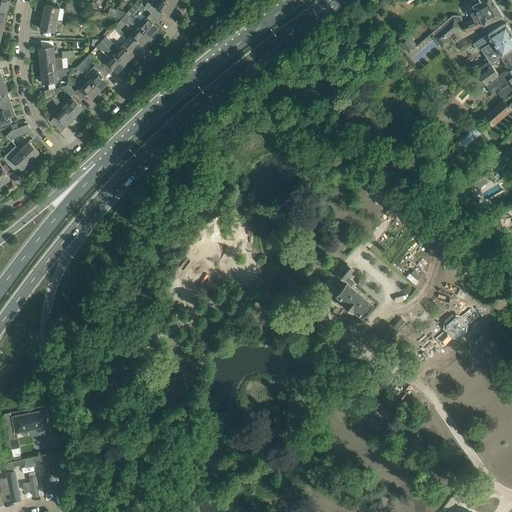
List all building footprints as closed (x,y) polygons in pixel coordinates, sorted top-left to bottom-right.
[(0,0),(0,9),(7,11),(9,0),(0,0)] [(159,19),(164,13),(168,16),(175,5),(166,0),(153,0),(151,4),(148,2),(145,7),(159,19)] [(474,18),(463,23),(467,32),(503,15),(493,0),(476,0),(472,3),(476,10),(471,12),(474,18)] [(125,14),(150,36),(153,33),(155,35),(161,29),(160,28),(155,24),(159,19),(145,7),(148,9),(151,13),(147,17),(143,22),(134,15),(143,5),(137,1),(125,14)] [(57,20),(59,8),(45,5),(42,17),(57,20)] [(150,36),(125,14),(121,19),(135,31),(127,40),(135,47),(139,43),(142,45),(143,44),(145,46),(150,41),(147,39),(150,36)] [(435,30),(432,33),(434,34),(437,38),(457,22),(461,27),(463,25),(460,16),(453,15),(450,18),(449,19),(435,30)] [(55,32),(57,20),(42,17),(40,29),(55,32)] [(482,49),(490,62),(501,55),(511,47),(511,32),(506,22),(473,43),(478,51),(482,49)] [(399,41),(400,42),(409,53),(415,48),(415,47),(417,45),(417,44),(409,34),(406,37),(406,36),(399,41)] [(127,40),(123,44),(119,48),(106,36),(101,41),(115,53),(126,63),(134,54),(131,52),(135,47),(127,40)] [(101,41),(97,46),(104,53),(110,58),(107,61),(106,62),(107,63),(103,67),(109,73),(113,69),(117,72),(126,63),(115,53),(101,41)] [(426,46),(423,43),(409,57),(418,67),(438,48),(431,41),(426,46)] [(40,59),(55,58),(54,46),(39,47),(40,59)] [(476,75),(474,72),(466,78),(470,83),(473,81),(479,88),(485,83),(492,93),(507,80),(510,77),(511,76),(511,47),(501,55),(509,68),(499,75),(491,64),(478,73),(478,74),(476,75)] [(41,71),(56,70),(63,69),(62,57),(55,58),(40,59),(40,64),(39,64),(38,65),(38,69),(39,71),(41,70),(41,71)] [(81,72),(87,65),(82,61),(76,67),(81,72)] [(89,80),(100,90),(109,81),(93,67),(85,75),(89,80)] [(41,71),(42,83),(57,82),(56,70),(41,71)] [(511,76),(510,77),(507,80),(509,84),(503,87),(504,87),(499,90),(505,98),(509,95),(511,92),(511,76)] [(89,80),(81,89),(92,99),(100,90),(89,80)] [(68,85),(61,87),(71,96),(75,91),(68,85)] [(55,95),(53,89),(44,91),(46,100),(55,95)] [(7,92),(0,94),(0,107),(11,103),(7,92)] [(83,108),(72,97),(64,106),(75,117),(83,108)] [(503,99),(484,116),(493,126),(511,108),(511,101),(508,104),(503,99)] [(0,126),(12,123),(10,117),(15,115),(11,103),(0,107),(0,126)] [(59,111),(50,120),(61,131),(64,128),(66,126),(75,117),(64,106),(60,103),(56,108),(59,111)] [(6,135),(6,136),(10,140),(11,140),(11,141),(14,138),(28,133),(33,138),(36,136),(28,125),(11,130),(7,135),(6,135)] [(458,141),(461,146),(471,139),(468,134),(458,141)] [(30,161),(39,152),(29,141),(20,150),(16,145),(15,146),(30,161)] [(15,146),(3,158),(17,172),(20,168),(22,169),(30,161),(15,146)] [(0,163),(0,185),(0,186),(10,179),(6,172),(7,171),(2,166),(2,167),(0,163)] [(384,201),(408,221),(413,217),(388,196),(384,201)] [(336,296),(342,304),(352,312),(353,311),(362,318),(373,304),(351,286),(355,282),(348,276),(354,269),(347,263),(337,275),(344,281),(344,280),(347,282),(336,296)] [(446,329),(435,338),(443,347),(453,338),(456,338),(465,331),(466,326),(477,317),(470,309),(459,319),(457,318),(453,314),(443,322),(446,325),(446,329)] [(470,396),(450,408),(458,421),(478,409),(470,396)] [(48,427),(44,409),(11,416),(15,434),(48,427)] [(15,436),(10,412),(4,413),(9,437),(9,438),(15,436)] [(436,412),(427,417),(437,434),(446,429),(436,412)] [(15,436),(9,438),(13,456),(21,454),(17,436),(15,436)] [(53,453),(44,455),(33,457),(34,462),(45,460),(54,458),(53,453)] [(33,457),(14,460),(15,466),(25,465),(25,464),(34,462),(33,457)] [(14,460),(0,463),(0,469),(6,468),(6,470),(15,469),(15,466),(14,460)] [(49,461),(37,464),(44,497),(55,495),(52,478),(57,477),(55,468),(50,469),(49,461)] [(0,474),(0,477),(2,485),(16,482),(13,472),(0,474)] [(36,474),(28,475),(30,483),(22,484),(23,493),(31,491),(32,498),(40,496),(36,474)]
